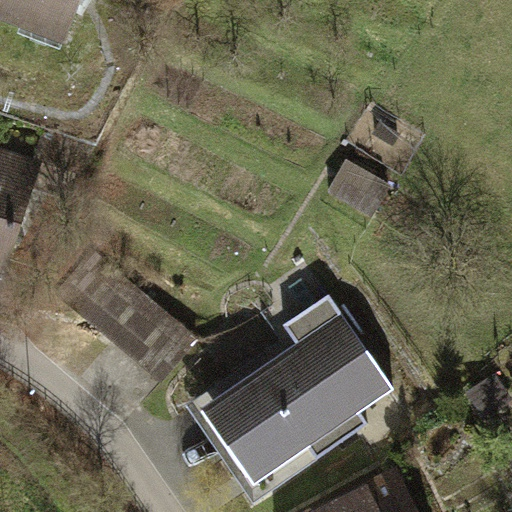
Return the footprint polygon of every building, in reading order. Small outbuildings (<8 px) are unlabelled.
[(0,0),(0,12),(26,23),(28,19),(66,33),(78,0),(0,0)] [(39,158),(84,173),(93,145),(48,130),(39,158)] [(0,261),(6,263),(37,167),(0,155),(0,261)] [(164,378),(198,338),(97,251),(67,286),(123,334),(118,339),(164,378)] [(283,341),(207,392),(244,446),(225,459),(255,503),(369,425),(361,414),(396,390),(317,275),(263,312),(283,341)] [(332,511),(329,511),(415,511),(397,473),(332,511)]
